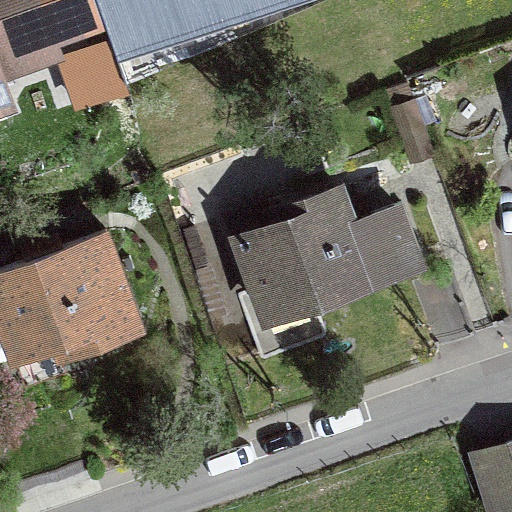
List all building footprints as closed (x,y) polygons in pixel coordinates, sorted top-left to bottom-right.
[(0,0),(0,90),(5,89),(0,74),(0,68),(25,60),(19,45),(49,34),(37,0),(0,0)] [(123,0),(101,10),(122,69),(279,0),(123,0)] [(411,156),(430,149),(406,82),(387,89),(411,156)] [(266,313),(416,259),(395,202),(351,218),(338,185),(268,211),(273,222),(266,225),(259,206),(231,216),(266,313)] [(55,335),(60,348),(137,320),(104,229),(44,252),(38,238),(24,243),(29,257),(0,267),(0,306),(16,350),(55,335)] [(413,281),(435,340),(472,327),(450,268),(413,281)] [(0,419),(0,487),(87,458),(66,398),(0,419)] [(511,438),(473,452),(492,511),(500,511),(511,508),(511,438)]
